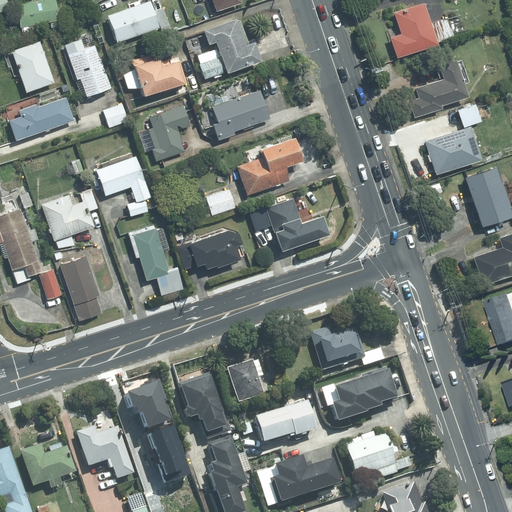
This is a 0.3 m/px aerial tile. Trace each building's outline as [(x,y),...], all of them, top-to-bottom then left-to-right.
[(7,0),(0,0),(0,12),(11,8),(7,0)] [(55,0),(36,0),(14,3),(17,25),(58,20),(55,0)] [(149,0),(148,0),(106,15),(116,42),(159,26),(149,0)] [(212,0),(216,10),(240,2),(238,0),(212,0)] [(429,23),(421,2),(392,12),(399,32),(388,36),(396,59),(437,45),(436,43),(455,35),(448,16),(429,23)] [(238,17),(203,29),(208,44),(214,42),(224,74),(259,62),(252,40),(247,42),(238,17)] [(90,34),(62,45),(76,81),(80,79),(86,95),(111,86),(90,34)] [(39,40),(10,50),(25,92),(53,83),(39,40)] [(213,48),(194,55),(203,82),(223,74),(213,48)] [(159,56),(133,63),(142,96),(184,84),(175,55),(160,60),(159,56)] [(467,95),(463,84),(468,82),(461,59),(455,61),(455,60),(433,67),(437,79),(415,86),(418,95),(409,98),(416,118),(441,109),(440,104),(467,95)] [(268,118),(259,90),(211,107),(216,123),(212,125),(217,140),(234,134),(233,131),(268,118)] [(22,114),(8,118),(16,140),(73,121),(64,95),(20,110),(22,114)] [(190,126),(183,103),(144,115),(157,158),(183,149),(177,130),(190,126)] [(458,110),(464,128),(482,121),(476,104),(458,110)] [(483,161),(472,127),(425,142),(436,176),(483,161)] [(262,157),(235,166),(245,195),(288,181),(284,166),(302,160),(294,136),(258,148),(262,157)] [(149,196),(134,155),(96,170),(105,194),(130,185),(136,201),(125,205),(130,217),(147,210),(143,199),(149,196)] [(511,211),(495,164),(463,175),(481,227),(511,215),(511,211)] [(442,191),(438,182),(427,186),(431,196),(442,191)] [(67,193),(40,203),(58,249),(73,243),(70,235),(94,225),(88,212),(99,207),(91,187),(77,193),(81,201),(72,204),(67,193)] [(228,189),(205,196),(210,215),(234,208),(228,189)] [(28,191),(20,194),(25,208),(33,205),(28,191)] [(293,198),(266,206),(280,249),(328,232),(322,214),(301,221),(293,198)] [(19,207),(0,214),(0,231),(13,269),(24,266),(27,275),(41,271),(19,207)] [(155,228),(133,234),(145,280),(156,277),(167,274),(166,269),(155,228)] [(223,228),(175,244),(184,270),(202,264),(204,269),(214,266),(215,267),(239,259),(234,246),(240,244),(236,232),(223,228)] [(511,228),(494,235),(498,246),(471,255),(481,284),(511,273),(511,228)] [(85,254),(59,263),(78,320),(101,312),(96,296),(99,295),(85,254)] [(167,274),(156,277),(160,294),(183,289),(178,266),(166,269),(167,274)] [(60,294),(52,268),(37,273),(45,299),(60,294)] [(511,292),(510,293),(493,299),(490,312),(502,345),(511,340),(511,292)] [(326,326),(307,332),(320,371),(337,365),(335,360),(362,351),(354,326),(329,335),(326,326)] [(257,358),(225,367),(238,403),(262,394),(257,377),(263,375),(257,358)] [(395,398),(385,367),(320,388),(326,407),(331,406),(336,420),(379,406),(378,403),(395,398)] [(207,373),(175,382),(187,417),(193,415),(195,421),(200,419),(204,433),(224,426),(207,373)] [(164,399),(128,412),(137,438),(134,440),(142,464),(182,449),(164,399)] [(315,430),(306,400),(253,417),(261,442),(291,432),(293,438),(315,430)] [(92,426),(74,432),(87,467),(107,460),(114,480),(133,473),(116,426),(95,434),(92,426)] [(352,441),(343,444),(353,478),(376,471),(378,479),(396,473),(393,465),(396,464),(387,433),(372,437),(371,432),(351,438),(352,441)] [(228,436),(206,443),(213,462),(208,464),(211,471),(206,473),(219,511),(242,511),(243,511),(235,488),(245,484),(228,436)] [(38,444),(19,450),(31,487),(46,482),(48,490),(61,485),(58,476),(73,471),(65,446),(41,454),(38,444)] [(30,511),(9,447),(0,449),(0,498),(8,496),(10,503),(1,506),(2,511),(30,511)] [(276,475),(270,477),(278,503),(338,483),(331,459),(303,468),(299,455),(272,463),(276,475)] [(413,482),(381,492),(387,511),(426,511),(423,502),(420,503),(413,482)] [(59,511),(55,502),(35,509),(35,511),(59,511)]
